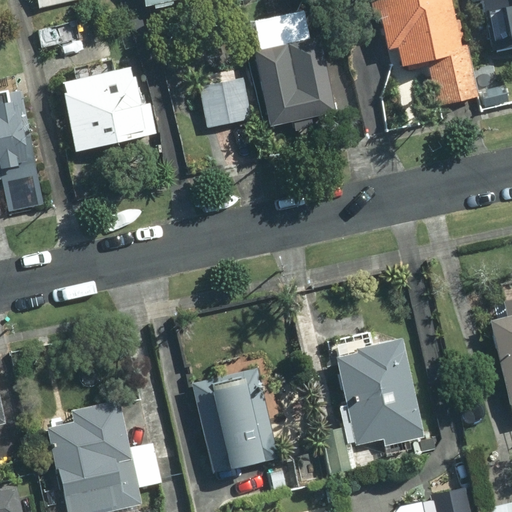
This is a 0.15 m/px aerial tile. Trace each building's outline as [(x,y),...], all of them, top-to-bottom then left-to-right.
[(33,0),(35,10),(77,0),(33,0)] [(442,19),(437,0),(361,0),(365,17),(372,16),(379,49),(387,47),(391,63),(398,62),(400,70),(423,64),(431,103),(470,95),(459,46),(452,48),(449,38),(455,37),(450,17),(442,19)] [(511,43),(511,0),(463,0),(464,1),(469,0),(472,0),(484,50),(511,43)] [(321,32),(253,44),(267,117),(334,105),(321,32)] [(124,68),(53,85),(55,93),(52,94),(66,151),(147,132),(140,102),(132,103),(124,68)] [(235,77),(190,87),(200,127),(222,122),(243,117),(235,77)] [(14,88),(0,90),(0,201),(2,210),(36,203),(29,172),(32,171),(14,88)] [(511,297),(494,302),(498,317),(481,321),(502,409),(504,408),(508,422),(511,421),(511,297)] [(347,354),(328,359),(338,406),(331,408),(336,428),(317,432),(326,476),(344,473),(337,443),(345,441),(346,445),(386,436),(387,442),(413,437),(392,340),(346,350),(347,354)] [(249,368),(185,383),(206,472),(270,457),(249,368)] [(63,424),(39,429),(57,511),(81,511),(103,507),(103,510),(133,504),(129,488),(153,482),(145,444),(121,449),(110,401),(60,412),(63,424)] [(430,415),(419,417),(421,429),(432,427),(430,415)] [(276,471),(264,474),(267,490),(280,487),(276,471)] [(461,511),(458,493),(417,501),(418,511),(461,511)] [(511,511),(511,501),(483,508),(483,511),(511,511)]
